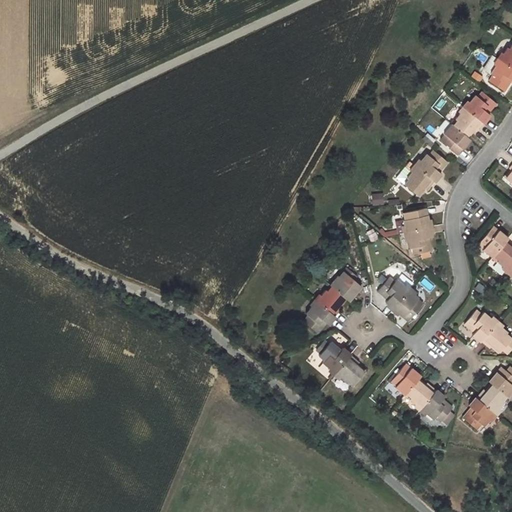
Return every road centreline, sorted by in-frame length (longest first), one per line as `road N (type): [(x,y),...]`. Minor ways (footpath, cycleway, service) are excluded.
road 1 (residential): [(428,511),(179,310),(51,251),(0,217)]
road 2 (residential): [(0,155),(309,0)]
road 3 (residential): [(466,183),(454,204),(453,236),(464,285),(416,344)]
